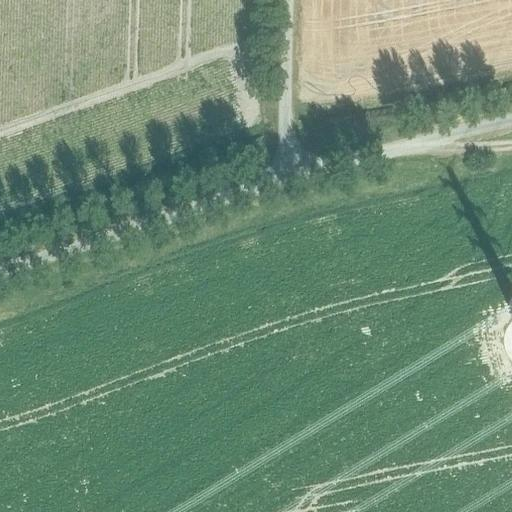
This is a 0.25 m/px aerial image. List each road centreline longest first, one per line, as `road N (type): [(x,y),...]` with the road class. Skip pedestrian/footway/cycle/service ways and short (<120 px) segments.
road 1 (unclassified): [(287,180),(0,271)]
road 2 (unclassified): [(287,180),(511,126)]
